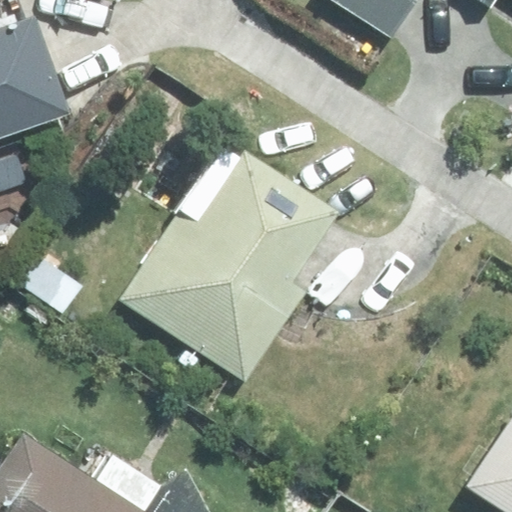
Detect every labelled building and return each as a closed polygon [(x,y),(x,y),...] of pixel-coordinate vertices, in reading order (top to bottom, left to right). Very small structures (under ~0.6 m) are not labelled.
[(413,0),(312,0),(298,22),(369,68),(413,0)] [(0,148),(59,129),(27,34),(0,42),(0,148)] [(200,179),(178,213),(193,223),(187,232),(172,221),(114,309),(238,391),(297,305),(283,296),(327,230),(235,169),(220,193),(200,179)] [(65,280),(15,249),(0,272),(0,281),(46,310),(65,280)] [(511,511),(511,424),(461,500),(478,511),(511,511)] [(0,473),(0,511),(148,511),(156,501),(105,464),(82,496),(17,449),(0,473)]
